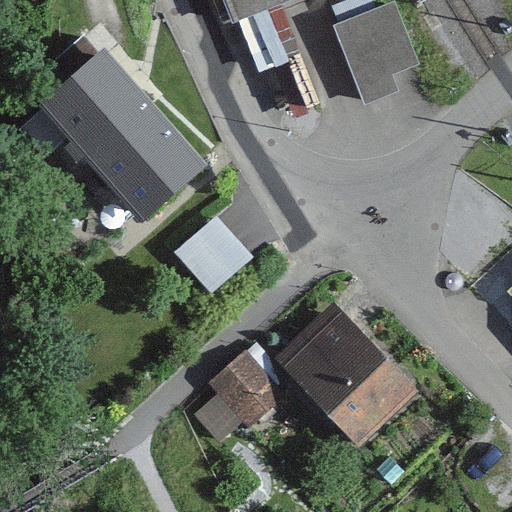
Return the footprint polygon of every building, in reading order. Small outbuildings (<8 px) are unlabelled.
[(212,0),(227,35),(315,0),(212,0)] [(391,8),(296,45),(327,124),(391,99),(382,78),(414,66),(391,8)] [(93,33),(25,91),(127,211),(196,152),(93,33)] [(213,202),(170,242),(210,284),(253,244),(213,202)] [(511,279),(503,288),(511,297),(511,279)] [(337,298),(271,354),(350,446),(416,391),(337,298)] [(248,349),(220,373),(249,408),(278,384),(248,349)]
